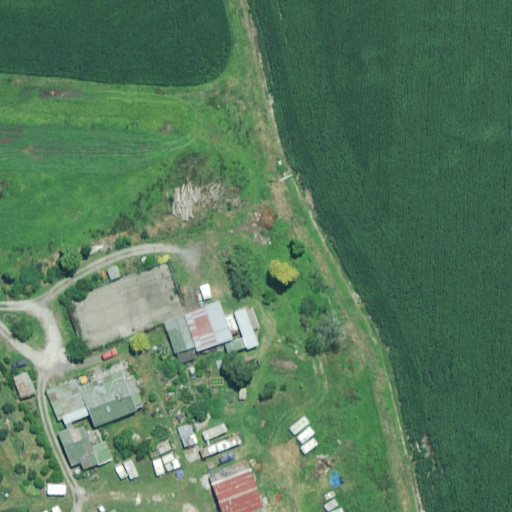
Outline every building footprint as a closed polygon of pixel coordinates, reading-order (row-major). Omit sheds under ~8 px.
[(234,340),(225,316),(220,302),(183,315),(195,347),(197,353),(223,343),(234,340)] [(252,307),(233,313),(242,338),(224,344),(228,354),(246,349),(246,350),(257,346),(252,332),(259,329),(252,307)] [(195,347),(183,315),(164,322),(175,354),(195,347)] [(36,394),(28,372),(13,378),(20,399),(36,394)] [(66,431),(59,433),(71,467),(81,463),(83,470),(113,460),(107,444),(93,450),(81,419),(90,416),(94,428),(146,409),(135,379),(124,383),(122,377),(80,392),(76,381),(47,391),(57,419),(58,423),(62,421),(66,431)]
